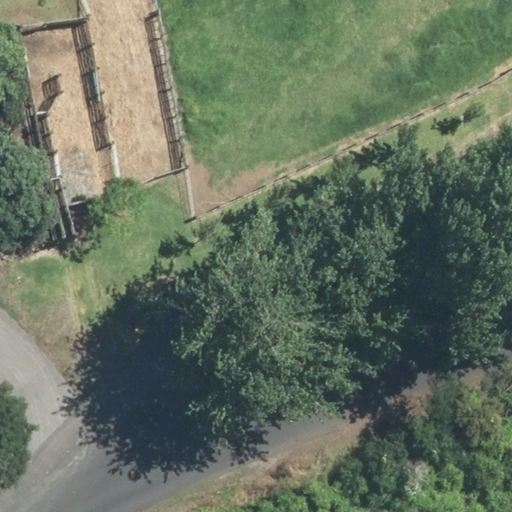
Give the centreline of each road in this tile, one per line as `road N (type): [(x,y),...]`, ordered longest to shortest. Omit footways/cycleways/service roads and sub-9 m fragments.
road 1 (residential): [(94,496),(117,417),(146,357),(208,292),(334,224),(511,151)]
road 2 (unclassified): [(94,496),(189,458),(511,363)]
